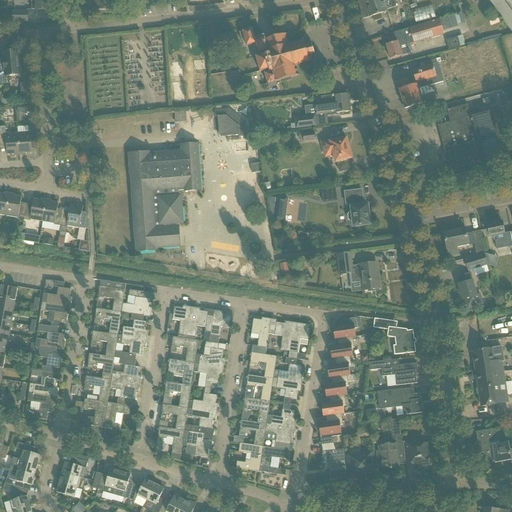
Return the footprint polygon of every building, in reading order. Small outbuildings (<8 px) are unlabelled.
[(48,0),(31,0),(32,4),(32,10),(36,10),(48,10),(48,0)] [(113,11),(113,0),(94,0),(94,10),(113,11)] [(391,0),(363,0),(369,18),(373,17),(374,22),(382,19),(380,14),(386,12),(386,10),(396,7),(393,0),(391,0)] [(498,0),(492,5),(495,10),(505,3),(503,0),(498,0)] [(495,10),(499,15),(509,8),(505,3),(495,10)] [(435,6),(413,8),(415,21),(437,18),(435,6)] [(499,15),(502,20),(511,12),(509,8),(499,15)] [(13,21),(27,21),(27,12),(13,12),(13,21)] [(511,12),(502,20),(508,27),(511,24),(511,12)] [(497,17),(488,21),(490,27),(499,23),(497,17)] [(413,44),(444,35),(440,20),(409,29),(394,33),(396,42),(385,45),(390,60),(410,54),(409,53),(413,52),(410,44),(413,44)] [(219,23),(209,25),(210,30),(216,29),(217,36),(221,36),(219,23)] [(370,33),(383,32),(383,24),(370,25),(370,33)] [(303,41),(303,38),(301,39),(302,41),(298,42),(298,40),(296,40),(297,42),(293,43),(292,41),(291,42),(292,44),(288,45),(287,41),(289,40),(288,39),(286,40),(285,35),(287,35),(287,34),(279,36),(278,34),(269,36),(270,38),(265,40),(264,35),(254,38),(252,29),(242,31),(243,34),(240,35),(243,45),(246,44),(246,46),(250,45),(252,50),(257,48),(258,53),(264,51),(264,54),(255,57),(259,72),(264,71),(264,73),(267,84),(268,84),(268,87),(277,85),(276,82),(282,80),(282,82),(291,80),(291,78),(299,76),(298,75),(296,75),(295,71),(297,70),(297,69),(295,70),(294,66),(298,65),(298,67),(299,66),(299,64),(303,63),(303,65),(304,65),(304,63),(308,62),(308,64),(310,64),(309,61),(311,61),(312,59),(311,56),(310,56),(314,55),(311,44),(307,45),(308,44),(307,42),(305,40),(303,41)] [(461,47),(458,37),(446,41),(449,51),(461,47)] [(0,60),(0,84),(7,84),(6,77),(20,75),(21,74),(20,65),(19,66),(17,51),(3,52),(4,60),(0,60)] [(408,79),(397,82),(399,90),(405,109),(418,105),(421,104),(417,90),(428,87),(438,84),(443,82),(437,63),(430,66),(428,61),(424,62),(425,67),(412,71),(414,78),(408,80),(408,79)] [(229,72),(232,90),(243,88),(240,71),(229,72)] [(350,112),(348,94),(333,96),(334,103),(314,105),(315,115),(327,114),(327,116),(336,115),(335,113),(350,112)] [(17,113),(30,112),(29,104),(17,105),(17,113)] [(491,111),(479,115),(471,117),(469,111),(467,105),(447,110),(450,122),(438,126),(444,151),(445,153),(442,159),(443,159),(446,161),(447,162),(451,177),(453,176),(481,169),(484,168),(498,164),(511,160),(511,153),(507,135),(505,126),(500,109),(491,112),(491,111)] [(246,137),(245,123),(229,109),(214,111),(214,114),(216,114),(216,118),(217,118),(218,131),(221,130),(225,134),(225,137),(239,136),(239,138),(246,137)] [(478,109),(469,111),(471,117),(479,115),(478,109)] [(175,123),(187,122),(186,112),(175,113),(175,123)] [(317,127),(316,118),(304,119),(303,116),(294,117),(296,130),(317,127)] [(29,133),(18,134),(19,155),(24,155),(24,154),(32,153),(32,147),(38,147),(36,121),(28,121),(29,133)] [(257,129),(257,133),(273,131),(272,125),(266,126),(266,128),(257,129)] [(19,155),(18,134),(6,134),(5,126),(0,126),(0,139),(6,139),(7,155),(15,154),(15,156),(19,155)] [(316,141),(315,131),(302,133),(304,142),(316,141)] [(346,138),(333,142),(332,139),(320,142),(325,159),(334,156),(335,162),(337,162),(339,172),(350,170),(347,159),(351,158),(348,145),(348,143),(347,140),(346,139),(346,138)] [(149,153),(129,154),(130,175),(131,175),(137,252),(156,251),(156,248),(180,246),(178,227),(176,227),(176,224),(182,223),(180,196),(179,196),(178,191),(185,191),(185,192),(190,191),(200,190),(196,144),(181,145),(182,152),(149,155),(149,153)] [(252,174),(259,172),(257,164),(250,165),(252,174)] [(323,203),(337,201),(335,188),(321,190),(323,203)] [(361,190),(351,192),(344,192),(346,204),(352,204),(353,207),(351,207),(352,213),(349,214),(348,215),(348,220),(350,221),(353,221),(353,227),(370,224),(367,205),(362,206),(362,202),(363,202),(361,190)] [(0,214),(6,216),(9,194),(5,193),(4,194),(0,193),(0,214)] [(14,195),(9,194),(6,216),(17,218),(17,219),(24,220),(25,214),(19,213),(21,197),(14,196),(14,195)] [(42,222),(46,200),(41,199),(41,201),(33,199),(31,215),(25,214),(24,220),(30,221),(30,220),(42,222)] [(58,204),(51,202),(51,201),(46,200),(42,222),(54,224),(54,225),(60,226),(61,220),(56,219),(58,204)] [(88,229),(87,213),(82,212),(83,206),(78,205),(78,207),(70,205),(67,221),(61,220),(60,226),(61,226),(60,232),(66,233),(67,226),(79,228),(88,229)] [(487,225),(489,237),(495,235),(497,243),(496,243),(497,249),(511,245),(511,240),(510,232),(504,234),(501,222),(487,225)] [(468,246),(466,234),(465,229),(443,234),(448,257),(458,255),(457,252),(456,248),(468,246)] [(472,233),(476,254),(485,253),(483,241),(481,231),(472,233)] [(44,238),(43,244),(52,246),(53,240),(44,238)] [(81,240),(79,251),(89,252),(89,242),(81,240)] [(376,263),(359,265),(360,268),(352,269),(352,266),(351,263),(350,253),(337,255),(340,274),(349,273),(350,273),(351,283),(361,282),(362,291),(379,289),(376,263)] [(484,253),(464,259),(468,271),(488,265),(484,253)] [(288,263),(281,264),(282,272),(289,271),(288,263)] [(471,281),(469,274),(459,277),(462,284),(458,285),(463,300),(464,300),(465,304),(463,307),(467,309),(484,304),(480,293),(476,295),(472,281),(471,281)] [(100,286),(97,301),(103,302),(103,298),(114,300),(112,311),(112,312),(121,313),(123,304),(125,290),(126,284),(113,282),(112,288),(100,286)] [(1,286),(0,291),(0,297),(15,300),(18,289),(1,286)] [(43,294),(42,303),(71,307),(72,298),(70,298),(71,290),(58,288),(57,296),(43,294)] [(123,304),(121,313),(132,314),(144,316),(150,317),(151,308),(149,308),(150,300),(144,299),(145,293),(129,290),(128,296),(135,297),(134,305),(123,304)] [(0,309),(13,312),(15,300),(0,297),(0,309)] [(42,303),(40,311),(45,311),(45,312),(49,313),(48,321),(48,322),(51,322),(51,327),(58,328),(59,322),(66,323),(67,316),(69,316),(71,307),(42,303)] [(174,307),(172,320),(180,321),(178,335),(178,338),(187,339),(191,308),(183,306),(182,309),(174,307)] [(191,308),(187,339),(195,341),(196,338),(198,326),(206,327),(205,332),(211,333),(213,317),(207,316),(208,312),(200,311),(200,309),(191,308)] [(0,321),(11,323),(13,312),(0,309),(0,321)] [(96,309),(94,323),(99,324),(100,320),(103,321),(104,319),(111,320),(109,334),(118,336),(118,335),(118,332),(121,313),(112,312),(112,311),(96,309)] [(210,336),(209,343),(212,343),(218,344),(221,327),(229,328),(231,316),(223,315),(223,312),(214,311),(213,317),(211,333),(210,336)] [(122,333),(122,336),(147,340),(148,331),(146,330),(147,322),(143,322),(144,316),(132,314),(131,320),(134,320),(133,329),(123,327),(122,333)] [(253,319),(251,334),(259,336),(259,339),(257,347),(252,346),(251,353),(265,355),(266,349),(269,335),(271,320),(262,318),(261,321),(253,319)] [(357,329),(357,328),(356,318),(340,320),(340,321),(343,321),(344,326),(333,328),(335,340),(340,339),(353,337),(353,338),(355,337),(354,329),(357,329)] [(385,330),(386,321),(375,319),(373,328),(385,330)] [(271,320),(269,335),(282,337),(280,351),(289,352),(293,323),(285,322),(284,324),(276,323),(276,320),(271,320)] [(0,332),(9,334),(11,323),(0,321),(0,332)] [(289,352),(288,358),(297,360),(297,358),(298,352),(299,344),(307,346),(308,341),(310,328),(309,328),(309,325),(293,323),(289,352)] [(388,327),(387,337),(390,337),(395,338),(396,346),(393,346),(394,355),(406,354),(415,353),(414,343),(413,340),(414,339),(413,330),(407,331),(407,330),(388,327)] [(93,331),(91,346),(96,347),(97,343),(100,343),(100,341),(108,343),(105,356),(105,357),(114,358),(115,358),(115,352),(117,340),(118,336),(109,334),(93,331)] [(0,344),(7,346),(9,334),(0,332),(0,344)] [(36,344),(35,348),(64,352),(65,343),(63,343),(64,335),(58,334),(51,333),(51,334),(50,341),(41,340),(37,339),(36,344)] [(115,352),(115,358),(120,359),(133,361),(134,355),(142,356),(143,348),(145,348),(147,340),(122,336),(121,341),(121,345),(130,346),(129,354),(115,352)] [(173,337),(171,352),(176,353),(177,349),(180,349),(180,347),(188,348),(185,362),(195,364),(196,355),(198,341),(195,341),(187,339),(178,338),(173,337)] [(354,348),(353,338),(353,337),(340,339),(341,345),(330,347),(332,359),(337,359),(337,358),(350,357),(352,357),(351,348),(354,348)] [(196,355),(195,364),(199,364),(223,368),(225,359),(222,359),(223,351),(218,350),(219,344),(218,344),(212,343),(209,343),(205,342),(205,348),(210,349),(209,357),(203,356),(200,355),(196,355)] [(35,350),(34,356),(38,356),(38,357),(47,359),(46,367),(44,366),(43,372),(46,372),(52,373),(53,368),(59,369),(60,360),(63,361),(64,352),(35,348),(35,350)] [(487,350),(473,352),(476,376),(478,388),(481,406),(496,404),(507,402),(506,395),(504,383),(504,381),(503,372),(501,361),(502,361),(500,348),(491,349),(487,350)] [(251,353),(249,368),(255,368),(255,365),(259,365),(259,363),(266,364),(264,378),(273,380),(273,379),(274,371),(276,357),(265,355),(251,353)] [(89,354),(87,369),(92,369),(93,366),(96,366),(97,364),(104,365),(102,379),(111,381),(111,380),(112,372),(114,364),(114,358),(105,357),(105,356),(89,354)] [(351,363),(350,357),(337,358),(337,359),(338,365),(327,366),(329,379),(334,378),(347,376),(349,376),(348,368),(351,367),(351,363)] [(274,371),(273,379),(302,384),(303,375),(301,374),(302,366),(296,365),(297,360),(288,358),(286,358),(285,364),(289,365),(288,373),(274,371)] [(112,372),(111,380),(140,385),(141,376),(139,376),(140,367),(133,366),(133,361),(120,359),(119,365),(125,365),(124,373),(112,372)] [(170,360),(167,374),(173,375),(173,371),(177,372),(177,370),(184,371),(182,385),(191,386),(193,372),(195,364),(185,362),(170,360)] [(418,371),(417,364),(386,367),(385,361),(368,363),(369,371),(381,370),(382,377),(387,377),(388,387),(417,384),(416,371),(418,371)] [(195,364),(193,372),(200,373),(207,374),(205,388),(210,389),(211,383),(218,384),(220,376),(222,377),(223,368),(199,364),(195,364)] [(30,384),(29,393),(32,393),(57,397),(58,388),(56,388),(57,380),(51,379),(52,373),(46,372),(45,378),(43,386),(34,385),(30,384)] [(348,386),(348,382),(354,381),(353,375),(349,376),(347,376),(334,378),(335,384),(325,385),(326,398),(331,397),(344,395),(347,395),(345,387),(348,386)] [(248,376),(245,398),(253,399),(255,385),(263,387),(261,401),(270,402),(272,388),(273,380),(264,378),(248,376)] [(86,377),(84,391),(89,392),(90,388),(93,389),(93,387),(101,388),(99,402),(107,403),(108,403),(109,397),(110,389),(111,381),(102,379),(86,377)] [(273,380),(272,388),(285,390),(284,398),(283,404),(290,405),(291,399),(297,400),(298,392),(300,392),(302,384),(273,379),(273,380)] [(111,381),(110,389),(121,391),(120,399),(118,399),(117,404),(123,405),(124,400),(135,401),(136,393),(138,394),(140,385),(111,380),(111,381)] [(166,382),(164,397),(169,398),(170,394),(173,394),(173,392),(181,393),(179,407),(179,408),(188,409),(189,401),(191,386),(182,385),(166,382)] [(189,401),(188,409),(192,409),(216,413),(218,404),(215,404),(217,396),(209,395),(210,389),(205,388),(203,402),(193,401),(193,402),(189,401)] [(420,405),(419,394),(403,395),(403,389),(377,392),(379,410),(402,407),(403,415),(422,413),(421,405),(420,405)] [(29,393),(27,402),(31,402),(30,410),(37,411),(36,418),(46,421),(48,413),(52,414),(53,405),(56,406),(57,397),(32,393),(29,393)] [(346,406),(344,395),(331,397),(332,403),(322,405),(323,417),(328,417),(328,416),(341,414),(341,415),(344,414),(343,406),(346,406)] [(245,398),(242,413),(248,413),(248,410),(259,411),(257,423),(266,425),(266,424),(268,416),(270,402),(261,401),(253,399),(245,398)] [(82,419),(81,425),(104,428),(107,403),(99,402),(85,399),(83,409),(96,410),(95,418),(88,417),(87,420),(82,419)] [(107,403),(104,428),(118,430),(119,425),(115,424),(116,414),(129,415),(130,406),(123,405),(117,404),(108,403),(107,403)] [(268,416),(266,424),(271,425),(295,429),(296,420),(294,419),(295,411),(290,411),(290,405),(283,404),(283,409),(281,418),(272,416),(268,416)] [(163,405),(160,419),(166,420),(166,416),(170,417),(170,415),(177,416),(175,430),(184,432),(184,431),(187,416),(188,409),(179,408),(179,407),(163,405)] [(188,409),(187,416),(191,416),(191,418),(200,419),(199,427),(192,426),(191,432),(204,434),(205,429),(212,430),(213,421),(215,422),(216,413),(192,409),(188,409)] [(341,434),(340,425),(343,425),(341,415),(341,414),(328,416),(328,417),(329,422),(319,424),(321,437),(341,434)] [(397,454),(404,453),(403,442),(400,420),(390,421),(392,444),(379,445),(380,451),(377,452),(378,459),(381,459),(382,469),(390,468),(390,469),(399,468),(397,454)] [(241,421),(239,435),(244,436),(245,432),(248,433),(249,431),(256,432),(254,446),(263,447),(265,433),(266,425),(257,423),(241,421)] [(266,425),(265,433),(276,435),(275,443),(280,444),(290,445),(291,437),(294,437),(295,429),(271,425),(266,424),(266,425)] [(368,425),(360,425),(361,434),(369,433),(368,425)] [(159,427),(156,447),(161,448),(163,439),(166,439),(167,437),(174,439),(171,458),(180,461),(182,446),(184,432),(175,430),(159,427)] [(497,429),(486,431),(476,432),(480,460),(486,463),(494,462),(494,464),(511,461),(511,464),(511,463),(511,450),(510,451),(508,443),(500,444),(497,429)] [(184,432),(182,446),(186,447),(196,448),(195,456),(207,458),(208,450),(211,450),(212,441),(203,440),(204,434),(191,432),(189,432),(184,431),(184,432)] [(332,437),(330,437),(320,439),(321,445),(333,443),(332,437)] [(415,441),(403,442),(404,453),(405,464),(405,463),(417,462),(418,466),(430,465),(427,444),(415,445),(415,441)] [(35,448),(26,445),(18,443),(16,449),(23,451),(20,461),(37,466),(40,456),(33,454),(35,448)] [(237,462),(236,469),(245,470),(259,472),(263,447),(254,446),(240,443),(238,453),(251,454),(250,461),(246,460),(245,463),(237,462)] [(9,448),(3,446),(0,456),(0,457),(5,459),(9,448)] [(263,447),(259,472),(273,474),(285,476),(286,471),(274,469),(270,468),(272,458),(288,460),(290,451),(276,449),(263,447)] [(343,450),(333,451),(323,452),(323,451),(322,451),(323,462),(322,462),(323,464),(324,464),(324,470),(328,470),(329,479),(347,477),(343,449),(343,450)] [(373,468),(372,458),(372,454),(347,457),(348,467),(355,466),(356,476),(370,475),(370,468),(373,468)] [(83,478),(86,469),(88,463),(73,458),(72,465),(65,463),(62,473),(80,478),(80,477),(83,478)] [(34,476),(37,466),(20,461),(17,471),(34,476)] [(113,495),(120,472),(110,469),(108,476),(102,474),(98,490),(104,492),(104,493),(113,495)] [(32,486),(34,476),(17,471),(14,481),(10,479),(7,478),(5,484),(20,489),(23,490),(25,484),(32,486)] [(130,475),(120,472),(113,495),(123,498),(129,500),(134,484),(128,483),(130,475)] [(86,479),(83,478),(80,477),(80,478),(62,473),(59,483),(77,488),(82,489),(86,479)] [(98,490),(102,474),(96,473),(92,488),(98,490)] [(134,484),(129,500),(135,501),(137,497),(146,501),(154,484),(145,480),(141,487),(134,484)] [(74,498),(77,488),(59,483),(57,493),(74,498)] [(20,489),(9,485),(5,484),(3,491),(18,496),(20,489)] [(164,489),(154,484),(146,501),(145,504),(144,504),(143,508),(151,511),(159,511),(165,501),(159,499),(164,489)] [(166,511),(179,511),(185,501),(181,499),(182,498),(175,494),(170,504),(165,501),(159,511),(166,511)] [(27,496),(17,499),(10,501),(13,511),(30,506),(27,496)] [(188,503),(185,501),(179,511),(192,511),(196,505),(189,501),(188,503)] [(72,511),(73,511),(83,511),(86,509),(80,503),(72,511)]
